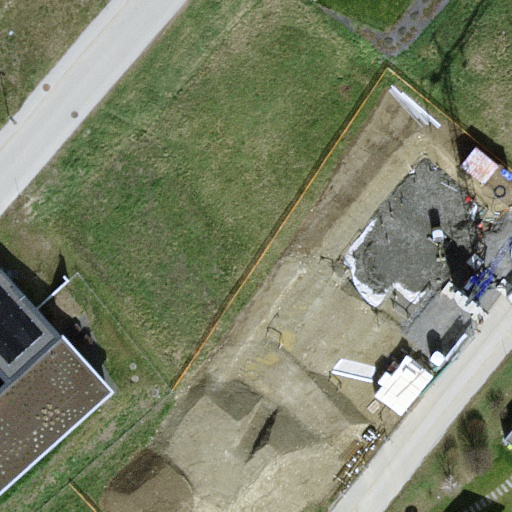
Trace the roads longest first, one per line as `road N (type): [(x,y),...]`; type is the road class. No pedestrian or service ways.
road 1 (unclassified): [(511,318),(360,511)]
road 2 (residential): [(0,171),(153,0)]
